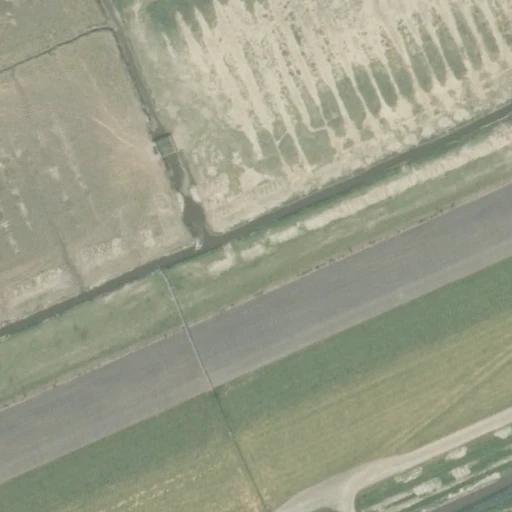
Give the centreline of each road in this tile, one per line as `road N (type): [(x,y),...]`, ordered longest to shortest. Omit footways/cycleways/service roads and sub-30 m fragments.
road 1 (track): [(0,473),(511,245)]
road 2 (track): [(346,488),(511,350)]
